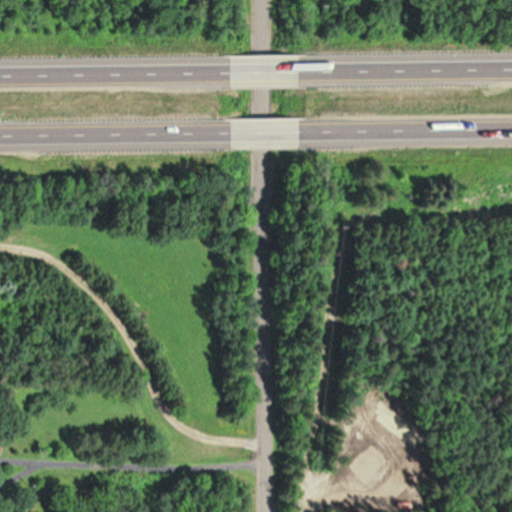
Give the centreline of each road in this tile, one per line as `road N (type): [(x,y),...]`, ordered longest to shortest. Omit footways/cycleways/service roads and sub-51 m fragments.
road 1 (residential): [(264,0),(269,511)]
road 2 (motorway): [(0,138),(228,136)]
road 3 (motorway): [(222,71),(0,73)]
road 4 (motorway): [(511,67),(296,70)]
road 5 (motorway): [(300,135),(511,132)]
